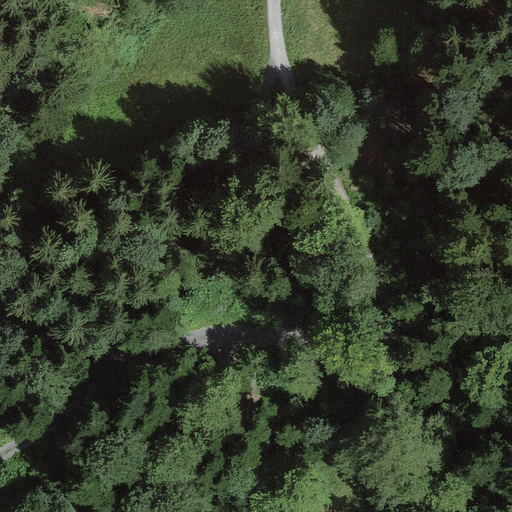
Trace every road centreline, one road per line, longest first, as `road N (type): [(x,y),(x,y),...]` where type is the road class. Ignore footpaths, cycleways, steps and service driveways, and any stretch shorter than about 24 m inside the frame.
road 1 (track): [(384,511),(397,458),(400,370),(351,217),(289,96),(273,0)]
road 2 (track): [(383,508),(368,432),(341,369),(290,338),(229,331),(149,350),(71,343),(0,307)]
road 3 (track): [(0,456),(149,350)]
